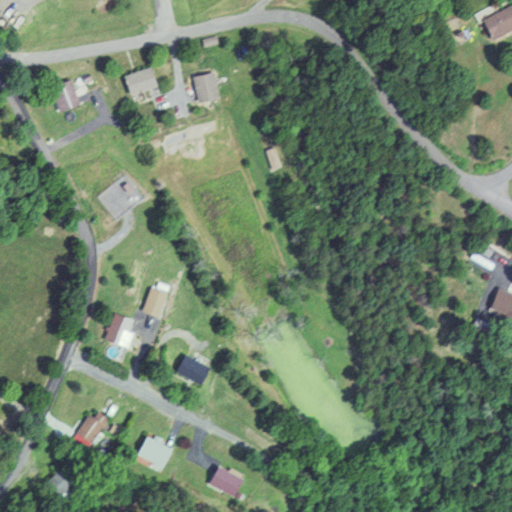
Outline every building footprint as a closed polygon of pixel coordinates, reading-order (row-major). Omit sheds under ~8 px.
[(484,36),(511,25),(511,0),(476,15),(484,36)] [(124,93),(153,84),(147,65),(118,75),(124,93)] [(193,101),(215,97),(210,70),(188,75),(193,101)] [(46,85),(54,111),(76,103),(67,77),(46,85)] [(511,319),(511,293),(492,286),(482,312),(506,322),(507,317),(511,319)] [(138,310),(154,315),(161,291),(145,287),(138,310)] [(130,331),(126,330),(130,319),(110,311),(100,339),(124,347),(130,331)] [(197,385),(206,367),(179,353),(170,371),(197,385)] [(88,458),(107,424),(85,412),(66,445),(88,458)] [(161,469),(171,450),(142,434),(131,453),(161,469)] [(43,485),(65,504),(82,484),(59,465),(43,485)] [(204,485),(233,495),(240,475),(210,465),(204,485)]
